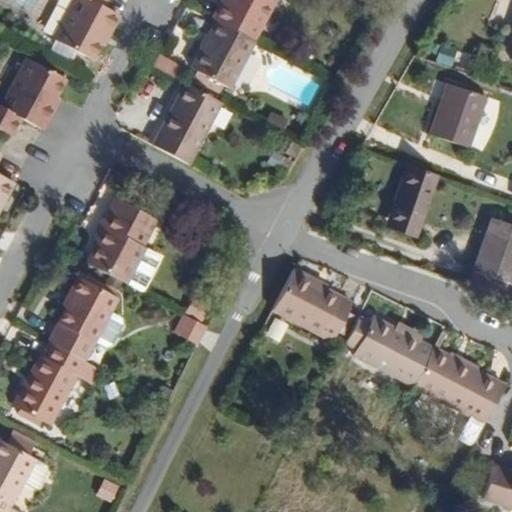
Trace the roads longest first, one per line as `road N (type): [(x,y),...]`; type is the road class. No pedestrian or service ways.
road 1 (residential): [(284,231),(140,511)]
road 2 (residential): [(415,0),(284,231)]
road 3 (residential): [(284,231),(451,295),(480,326),(511,338)]
road 4 (residential): [(84,139),(284,231)]
road 5 (residential): [(0,298),(84,139)]
road 6 (residential): [(84,139),(158,0)]
